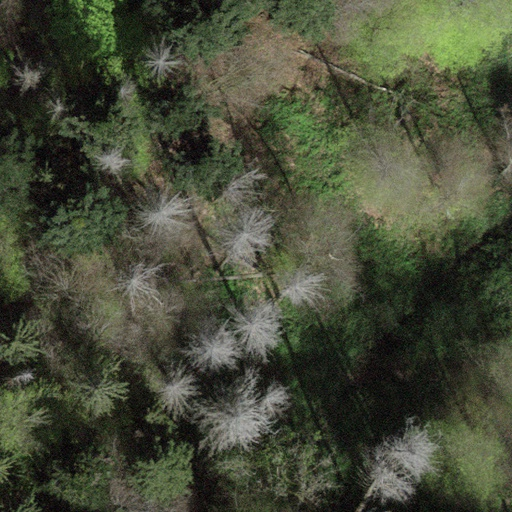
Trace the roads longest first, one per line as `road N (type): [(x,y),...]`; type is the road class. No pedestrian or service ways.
road 1 (track): [(511,504),(165,451)]
road 2 (track): [(109,329),(184,511)]
